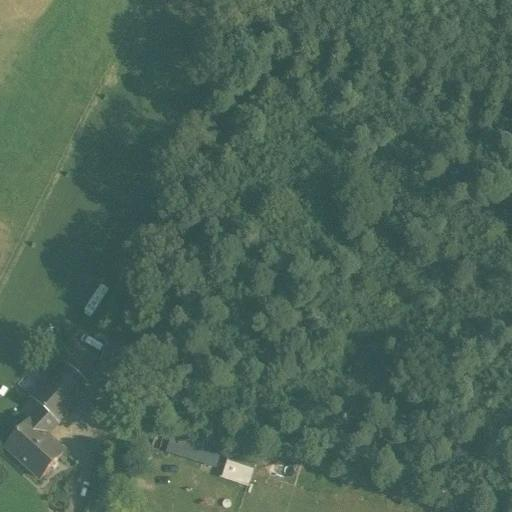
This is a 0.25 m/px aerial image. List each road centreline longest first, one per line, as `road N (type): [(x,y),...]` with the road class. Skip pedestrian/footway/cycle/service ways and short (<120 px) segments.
road 1 (track): [(103,511),(260,0)]
road 2 (track): [(243,58),(319,57),(511,116)]
